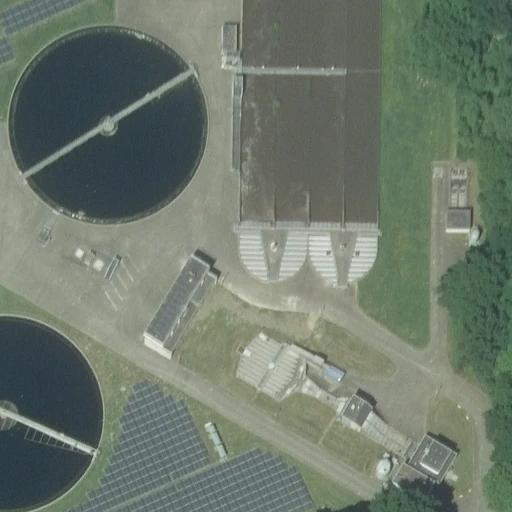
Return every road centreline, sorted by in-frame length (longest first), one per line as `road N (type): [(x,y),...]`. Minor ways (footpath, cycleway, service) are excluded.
road 1 (unknown): [(438,116),(429,374)]
road 2 (unknown): [(429,374),(458,397),(471,423),(472,511)]
road 3 (unknown): [(300,294),(429,374)]
